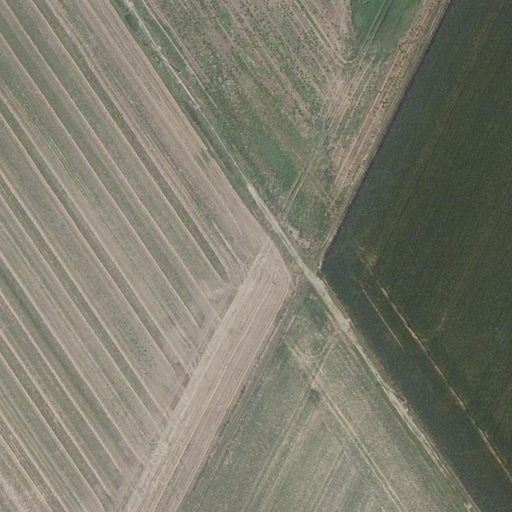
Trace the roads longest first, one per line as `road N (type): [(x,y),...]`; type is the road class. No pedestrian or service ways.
road 1 (track): [(120,0),(462,511)]
road 2 (track): [(451,0),(192,511)]
